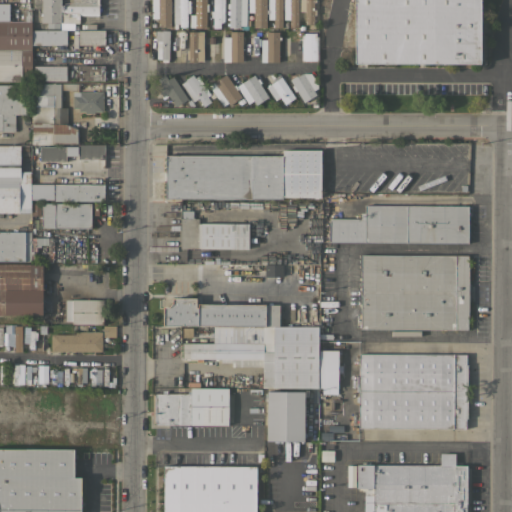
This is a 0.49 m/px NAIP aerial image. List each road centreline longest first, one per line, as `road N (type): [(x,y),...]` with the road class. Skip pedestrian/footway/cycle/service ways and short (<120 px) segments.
road 1 (residential): [(136,511),(135,0)]
road 2 (residential): [(504,511),(510,122)]
road 3 (residential): [(141,117),(511,122)]
